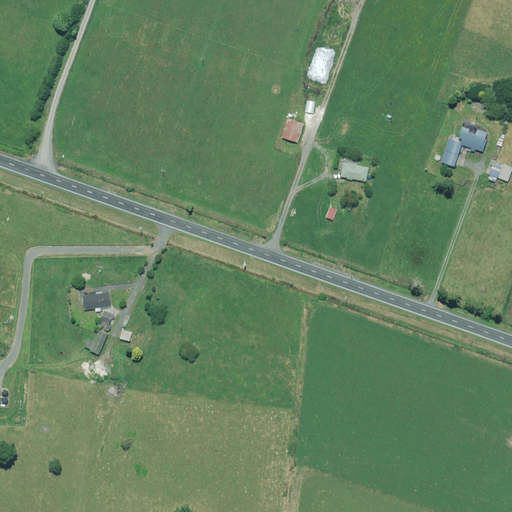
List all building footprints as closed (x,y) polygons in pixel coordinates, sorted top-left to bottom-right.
[(316,103),(309,102),(307,114),(314,115),(316,103)] [(306,125),(291,119),(284,138),(299,144),(306,125)] [(451,136),(442,164),(456,168),(461,153),(463,153),(464,150),(473,153),(477,150),(484,152),(489,135),(464,128),(460,139),(451,136)] [(370,168),(357,165),(358,161),(342,157),(339,170),(343,171),(342,177),(367,183),(370,168)] [(511,175),(511,168),(495,162),(489,180),(497,183),(498,178),(510,182),(511,175)] [(339,211),(331,208),(327,218),(334,221),(339,211)] [(107,294),(107,286),(96,287),(97,295),(84,296),(86,311),(96,310),(97,313),(102,312),(101,308),(113,307),(111,293),(107,294)] [(115,315),(106,312),(102,322),(111,325),(115,315)] [(110,336),(101,331),(90,351),(99,356),(110,336)] [(133,333),(124,331),(121,339),(131,342),(133,333)]
